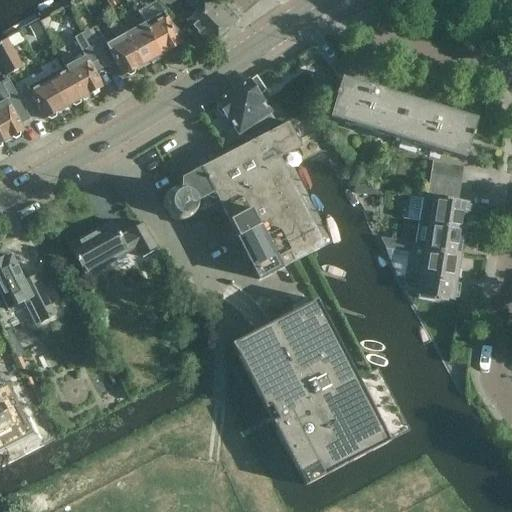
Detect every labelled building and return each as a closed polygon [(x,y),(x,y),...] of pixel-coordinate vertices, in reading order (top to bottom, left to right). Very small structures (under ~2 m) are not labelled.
[(216,0),(187,0),(185,2),(196,13),(186,22),(209,46),(236,21),(216,0)] [(163,14),(144,25),(161,56),(180,46),(163,14)] [(39,22),(28,27),(35,38),(45,33),(39,22)] [(126,35),(125,35),(142,67),(161,56),(144,25),(126,35)] [(102,36),(90,43),(104,69),(115,63),(123,77),(142,67),(125,35),(126,35),(121,26),(112,31),(116,40),(107,45),(102,36)] [(84,57),(65,67),(83,99),(102,88),(89,65),(99,59),(84,33),(74,38),(84,57)] [(22,68),(7,40),(0,43),(0,65),(6,77),(22,68)] [(46,78),(64,109),(83,99),(65,67),(46,78)] [(246,81),(215,103),(237,135),(239,134),(243,141),(274,124),(268,113),(269,113),(258,96),(265,91),(255,77),(248,83),(246,81)] [(46,78),(27,89),(44,120),(64,109),(46,78)] [(408,99),(340,79),(328,119),(395,140),(408,99)] [(7,81),(0,84),(0,136),(3,142),(23,131),(19,124),(28,120),(7,81)] [(476,120),(408,99),(395,140),(463,160),(476,120)] [(164,203),(164,207),(165,211),(166,215),(169,218),(172,221),(175,223),(179,224),(183,224),(187,223),(190,222),(194,220),(196,217),(198,213),(205,210),(218,202),(259,280),(323,246),(279,160),(300,148),(287,123),(186,177),(186,184),(182,184),(178,185),(174,187),(171,189),(168,192),(166,195),(165,199),(164,203)] [(462,167),(431,162),(429,174),(437,176),(460,179),(462,167)] [(422,196),(418,223),(428,224),(459,229),(461,218),(464,219),(466,204),(457,202),(458,192),(435,188),(437,176),(429,174),(425,197),(422,196)] [(437,176),(435,188),(458,192),(460,179),(437,176)] [(84,275),(136,246),(143,258),(157,250),(142,223),(128,231),(130,234),(121,239),(111,221),(67,245),(84,275)] [(418,223),(414,245),(424,246),(423,250),(458,256),(460,242),(457,242),(459,229),(428,224),(418,223)] [(386,240),(384,252),(387,255),(406,258),(403,282),(408,290),(416,291),(416,295),(451,301),(458,256),(423,250),(424,246),(414,245),(412,244),(410,253),(397,251),(398,242),(386,240)] [(410,253),(412,244),(398,242),(397,251),(410,253)] [(9,256),(0,260),(0,297),(6,310),(29,298),(42,323),(56,316),(35,274),(21,281),(9,256)] [(181,285),(176,282),(178,280),(171,274),(162,284),(190,308),(197,300),(181,285)] [(315,300),(231,345),(305,486),(390,443),(315,300)] [(12,330),(4,333),(17,358),(24,354),(12,330)] [(185,355),(172,354),(172,371),(185,372),(185,355)] [(0,434),(3,433),(10,446),(29,435),(11,401),(0,407),(0,434)]
